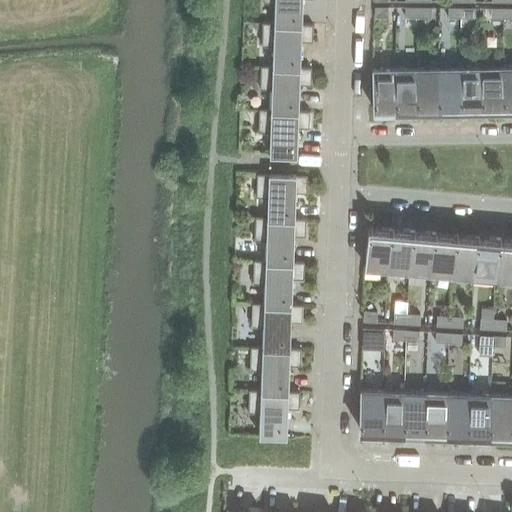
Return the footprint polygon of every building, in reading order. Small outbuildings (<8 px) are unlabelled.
[(262,0),(262,2),(274,3),(273,23),(301,24),(301,0),(262,0)] [(387,17),(387,7),(374,6),(374,17),(387,17)] [(417,17),(418,7),(405,7),(404,17),(417,17)] [(431,18),(431,7),(418,7),(417,17),(431,18)] [(460,18),(461,7),(448,7),(447,18),(460,18)] [(474,18),(474,7),(461,7),(460,18),(474,18)] [(504,18),(504,8),(491,7),(490,18),(504,18)] [(272,46),(272,66),(299,67),(300,41),(311,41),(312,24),(301,24),(273,23),(262,22),(261,45),(272,46)] [(271,89),(270,109),(297,110),(298,84),(310,84),(310,67),(299,67),(272,66),(260,65),(259,89),(271,89)] [(511,104),(511,66),(501,67),(502,105),(511,104)] [(459,106),(458,67),(437,68),(437,106),(459,106)] [(480,105),(480,67),(458,67),(459,106),(480,105)] [(502,105),(501,67),(480,67),(480,105),(502,105)] [(394,107),(393,68),(371,69),(372,107),(394,107)] [(415,68),(393,68),(394,107),(416,106),(415,68)] [(437,106),(437,68),(415,68),(416,106),(437,106)] [(269,132),(269,154),(296,155),(297,127),(308,128),(309,110),(297,110),(270,109),(258,108),(258,132),(269,132)] [(267,197),(266,217),(266,218),(294,219),(294,218),(294,192),(306,192),(307,175),(256,174),(255,196),(267,197)] [(265,240),(265,260),(265,261),(292,262),(292,261),(293,235),(304,236),(305,218),(294,218),(294,219),(266,218),(266,217),(254,216),(254,240),(265,240)] [(386,268),(390,230),(367,228),(364,266),(386,268)] [(408,270),(411,232),(390,230),(386,268),(408,270)] [(429,272),(433,234),(411,232),(408,270),(429,272)] [(451,274),(454,236),(433,234),(429,272),(451,274)] [(472,276),(476,238),(454,236),(451,274),(472,276)] [(494,278),(497,240),(476,238),(472,276),(494,278)] [(511,279),(511,240),(497,240),(494,278),(511,279)] [(303,261),(292,261),(292,262),(265,261),(265,260),(253,260),(252,283),(264,283),(263,303),(263,304),(290,305),(290,304),(291,278),(303,279),(303,261)] [(262,326),(262,346),(262,347),(289,348),(289,347),(290,321),(301,322),(302,305),(290,304),(290,305),(263,304),(263,303),(251,303),(251,326),(262,326)] [(362,321),(376,322),(376,311),(363,310),(362,321)] [(406,323),(406,313),(393,312),(393,322),(406,323)] [(406,323),(419,324),(419,313),(406,313),(406,323)] [(449,326),(449,315),(436,314),(436,325),(449,326)] [(449,326),(462,327),(462,316),(449,315),(449,326)] [(492,329),(493,318),(480,317),(479,328),(492,329)] [(492,329),(505,330),(506,319),(493,318),(492,329)] [(405,340),(406,329),(393,328),(392,339),(405,340)] [(362,329),(361,351),(383,351),(383,330),(362,329)] [(418,341),(419,330),(406,329),(405,340),(418,341)] [(435,342),(448,343),(448,332),(435,331),(435,342)] [(461,344),(461,333),(448,332),(448,343),(461,344)] [(491,346),(492,335),(479,334),(478,356),(491,356),(491,346)] [(504,346),(505,336),(492,335),(491,346),(504,346)] [(261,370),(260,390),(287,391),(288,365),(300,365),(300,348),(289,347),(289,348),(262,347),(262,346),(250,346),(249,369),(261,370)] [(299,391),(287,391),(260,390),(248,389),(247,412),(259,413),(258,434),(286,435),(287,408),(298,408),(299,391)] [(382,390),(359,389),(358,427),(380,428),(382,390)] [(403,390),(382,390),(380,428),(402,429),(403,390)] [(424,430),(425,391),(403,390),(402,429),(424,430)] [(424,430),(445,430),(447,392),(425,391),(424,430)] [(468,393),(447,392),(445,430),(467,431),(468,393)] [(467,431),(488,432),(490,394),(468,393),(467,431)] [(488,432),(510,433),(511,394),(490,394),(488,432)]
